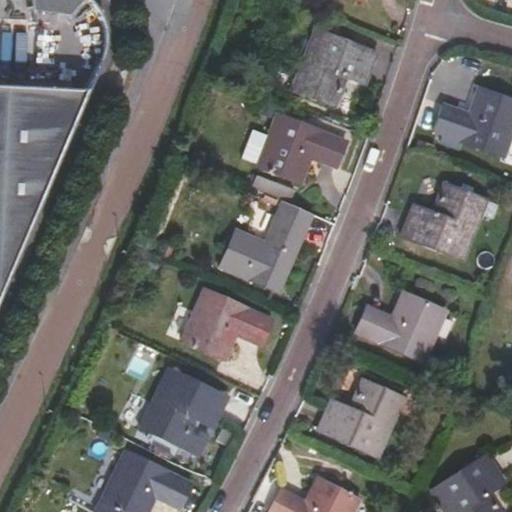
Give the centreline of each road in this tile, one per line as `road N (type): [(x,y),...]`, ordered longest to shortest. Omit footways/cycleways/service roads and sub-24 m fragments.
road 1 (residential): [(429,18),(218,511)]
road 2 (unclassified): [(0,444),(197,5)]
